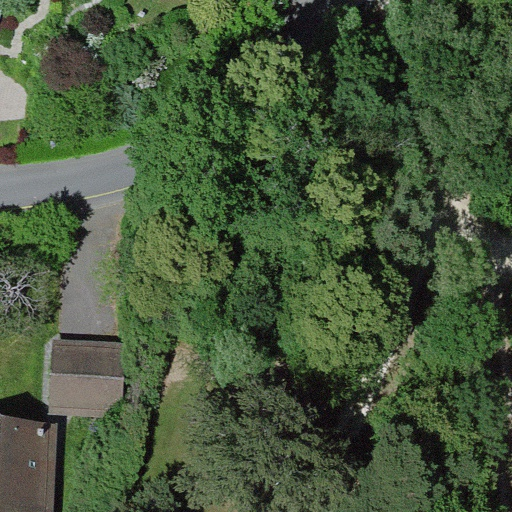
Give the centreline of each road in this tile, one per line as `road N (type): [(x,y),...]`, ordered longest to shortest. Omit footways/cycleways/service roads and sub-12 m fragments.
road 1 (residential): [(325,0),(228,114),(167,155),(102,176),(0,190)]
road 2 (track): [(450,249),(510,511)]
